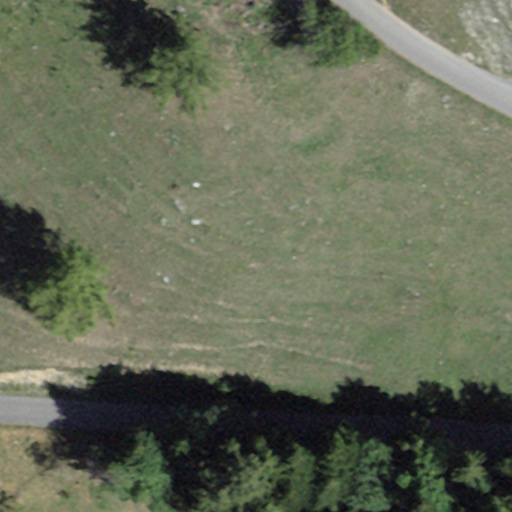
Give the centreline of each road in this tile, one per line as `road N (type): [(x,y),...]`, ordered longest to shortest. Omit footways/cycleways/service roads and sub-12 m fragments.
road 1 (unclassified): [(0,410),(122,425),(511,442)]
road 2 (unclassified): [(511,100),(341,0)]
